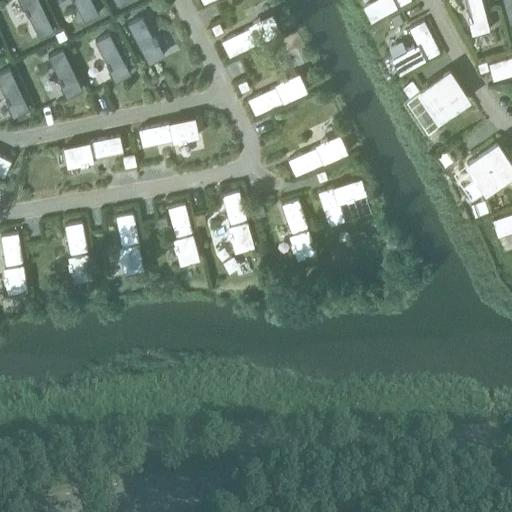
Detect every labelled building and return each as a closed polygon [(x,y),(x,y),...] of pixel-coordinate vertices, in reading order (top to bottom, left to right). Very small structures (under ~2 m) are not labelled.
[(39,36),(54,29),(39,0),(20,0),(27,14),(28,14),(39,36)] [(73,0),(84,19),(99,12),(92,0),(73,0)] [(408,0),(371,0),(365,3),(372,18),(408,0)] [(472,33),(490,28),(482,0),(465,0),(469,13),(467,14),(472,33)] [(511,0),(502,0),(509,23),(511,21),(511,0)] [(502,20),(496,3),(486,6),(493,24),(502,20)] [(148,61),(163,53),(154,36),(153,36),(141,14),(127,22),(148,61)] [(221,39),(229,56),(280,31),(271,14),(260,19),(259,17),(253,20),(253,22),(249,25),(249,26),(221,39)] [(440,51),(424,19),(408,27),(417,45),(414,46),(413,44),(406,48),(407,50),(393,57),(400,72),(440,51)] [(114,79),(130,70),(109,31),(95,39),(106,61),(105,61),(114,79)] [(66,95),(82,87),(62,47),(48,54),(58,76),(57,77),(66,95)] [(511,53),(487,61),(492,78),(511,72),(511,53)] [(13,114),(29,107),(10,66),(0,70),(0,84),(5,95),(4,96),(13,114)] [(467,97),(449,70),(420,90),(424,96),(422,98),(427,105),(429,103),(437,116),(467,97)] [(276,84),(247,98),(255,114),(306,90),(297,73),(286,78),(285,76),(279,79),(280,81),(275,83),(276,84)] [(138,127),(142,145),(173,138),(173,139),(178,138),(178,140),(186,139),(185,137),(197,134),(193,115),(138,127)] [(92,157),(123,151),(119,133),(64,145),(68,164),(80,161),(81,163),(88,162),(87,160),(92,159),(92,157)] [(295,174),(346,152),(339,134),(327,139),(326,137),(320,140),(321,142),(316,144),(316,145),(287,158),(295,174)] [(511,170),(511,164),(497,142),(467,162),(471,169),(470,170),(474,177),(476,176),(485,189),(511,170)] [(0,173),(3,175),(11,159),(0,153),(0,173)] [(359,175),(317,190),(328,224),(345,219),(339,200),(346,197),(347,199),(353,197),(353,195),(365,191),(359,175)] [(254,243),(239,188),(221,193),(230,224),(229,225),(230,229),(228,230),(230,237),(232,236),(235,248),(254,243)] [(295,248),(298,256),(316,250),(298,196),(281,202),(292,236),(291,236),(293,241),(291,241),(293,248),(295,248)] [(185,201),(167,206),(175,237),(174,238),(175,242),(173,243),(175,249),(177,249),(181,261),(199,256),(185,201)] [(511,209),(493,216),(498,232),(511,227),(511,209)] [(133,211),(115,214),(122,246),(120,246),(121,250),(119,251),(120,258),(123,258),(125,270),(144,266),(133,211)] [(93,275),(82,220),(64,223),(70,255),(69,255),(70,260),(68,260),(69,267),(71,267),(74,279),(93,275)] [(27,287),(18,231),(0,234),(5,266),(4,266),(5,270),(3,271),(4,278),(6,277),(8,290),(27,287)]
